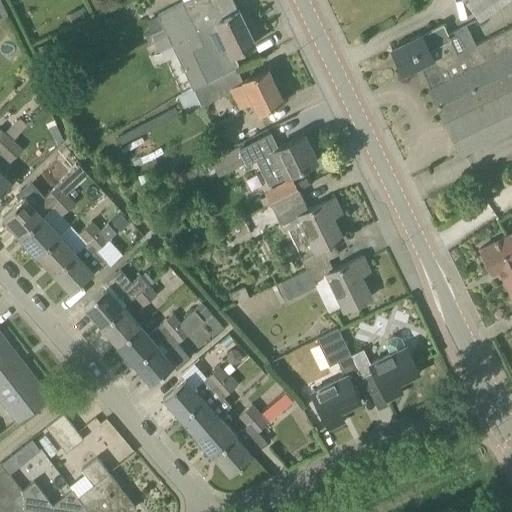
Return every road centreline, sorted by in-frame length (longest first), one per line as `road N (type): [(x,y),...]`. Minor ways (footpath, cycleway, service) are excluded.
road 1 (tertiary): [(491,395),(298,0)]
road 2 (residential): [(217,511),(0,269)]
road 3 (residential): [(235,511),(491,395)]
